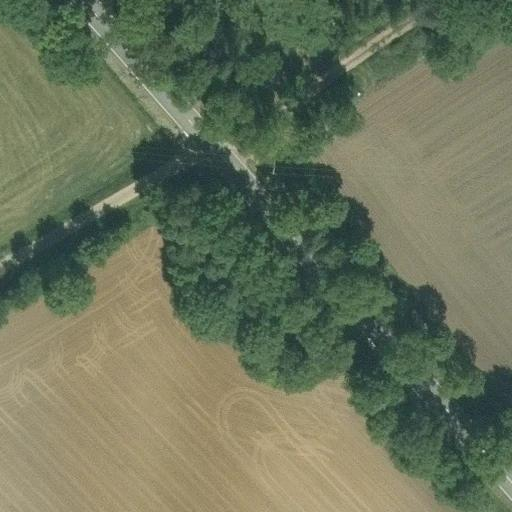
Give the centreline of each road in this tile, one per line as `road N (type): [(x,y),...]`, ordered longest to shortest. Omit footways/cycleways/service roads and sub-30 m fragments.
road 1 (tertiary): [(511,481),(209,145)]
road 2 (residential): [(209,145),(0,270)]
road 3 (track): [(429,0),(232,136)]
road 4 (tertiary): [(209,145),(81,0)]
